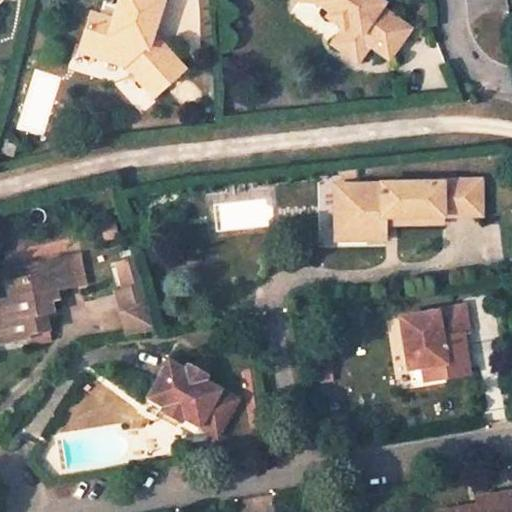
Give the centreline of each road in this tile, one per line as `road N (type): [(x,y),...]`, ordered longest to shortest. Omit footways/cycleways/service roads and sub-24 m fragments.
road 1 (track): [(0,189),(144,154),(454,125),(511,131)]
road 2 (residential): [(68,511),(511,438)]
